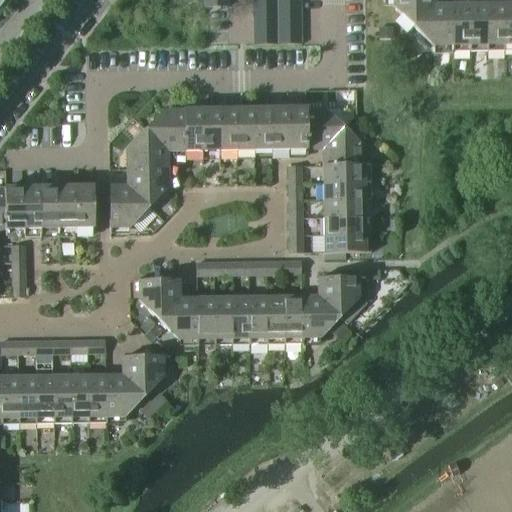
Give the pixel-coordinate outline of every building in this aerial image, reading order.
[(227,8),(227,0),(203,0),(203,8),(227,8)] [(277,11),(276,0),(253,1),(253,12),(277,11)] [(301,11),(300,0),(279,0),(276,0),(277,11),(301,11)] [(433,6),(433,0),(390,0),(391,8),(412,28),(433,6)] [(511,51),(511,4),(502,5),(503,52),(511,51)] [(486,52),(485,5),(468,6),(469,52),(486,52)] [(503,52),(502,5),(485,5),(486,52),(503,52)] [(451,53),(451,6),(433,6),(412,28),(431,48),(450,47),(450,53),(451,53)] [(469,52),(468,6),(451,6),(451,53),(469,52)] [(277,23),(277,11),(253,12),(254,24),(277,23)] [(301,23),(301,11),(277,11),(277,23),(301,23)] [(277,35),(277,23),(254,24),(254,36),(277,35)] [(302,35),(301,23),(277,23),(277,35),(302,35)] [(390,28),(377,28),(377,39),(390,39),(390,28)] [(407,33),(399,41),(407,49),(415,41),(407,33)] [(277,47),(277,35),(254,36),(254,47),(277,47)] [(302,46),(302,35),(277,35),(277,47),(302,46)] [(288,158),(287,110),(269,111),(270,158),(288,158)] [(305,157),(304,110),(287,110),(288,158),(305,157)] [(343,130),(322,110),(304,110),(305,157),(306,157),(306,152),(322,151),(343,130)] [(219,159),(218,111),(201,112),(202,159),(219,159)] [(236,158),(235,111),(218,111),(219,159),(236,158)] [(253,158),(253,111),(235,111),(236,158),(253,158)] [(270,158),(269,111),(253,111),(253,158),(270,158)] [(184,159),(184,112),(165,112),(145,133),(166,154),(183,154),(183,159),(184,159)] [(202,159),(201,112),(184,112),(184,159),(202,159)] [(368,168),(368,167),(363,167),(363,149),(343,130),(322,151),(322,168),(368,168)] [(166,154),(145,133),(125,154),(125,171),(167,170),(166,154)] [(368,185),(368,168),(322,168),(322,186),(368,185)] [(300,186),(300,169),(288,169),(288,186),(300,186)] [(147,209),(167,189),(167,170),(125,171),(125,188),(147,209)] [(369,202),(368,185),(322,186),(322,202),(369,202)] [(300,203),(300,186),(288,186),(288,203),(300,203)] [(74,235),(74,188),(56,189),(57,236),(74,235)] [(93,235),(92,188),(74,188),(74,235),(93,235)] [(147,209),(125,188),(108,188),(109,235),(110,235),(110,230),(128,229),(147,209)] [(23,236),(22,189),(5,190),(6,237),(23,236)] [(40,236),(39,189),(22,189),(23,236),(40,236)] [(57,236),(56,189),(39,189),(40,236),(57,236)] [(369,219),(369,202),(322,202),(322,220),(369,219)] [(301,220),(300,203),(288,203),(288,220),(301,220)] [(369,236),(369,219),(322,220),(323,237),(369,236)] [(301,237),(301,220),(288,220),(288,237),(301,237)] [(369,255),(369,236),(323,237),(323,256),(369,255)] [(301,255),(301,237),(288,237),(288,255),(301,255)] [(23,265),(23,248),(10,248),(11,266),(23,265)] [(229,277),(228,264),(212,265),(212,278),(229,277)] [(247,277),(246,264),(228,264),(229,277),(247,277)] [(265,277),(264,264),(246,264),(247,277),(265,277)] [(282,277),(281,264),(264,264),(265,277),(282,277)] [(299,277),(299,264),(281,264),(282,277),(299,277)] [(24,283),(23,265),(11,266),(11,283),(24,283)] [(212,278),(212,265),(195,265),(196,278),(212,278)] [(363,280),(316,281),(316,299),(338,320),(345,327),(366,305),(358,299),(358,283),(363,283),(363,280)] [(24,300),(24,283),(11,283),(11,301),(24,300)] [(179,300),(179,283),(132,284),(132,286),(137,286),(138,303),(158,322),(179,300)] [(230,346),(229,299),(212,300),(213,347),(230,346)] [(248,346),(247,299),(229,299),(230,346),(248,346)] [(266,346),(265,299),(247,299),(248,346),(266,346)] [(283,346),(282,299),(265,299),(266,346),(283,346)] [(301,346),(300,299),(282,299),(283,346),(301,346)] [(338,320),(316,299),(300,299),(301,346),(302,346),(302,340),(318,340),(338,320)] [(196,347),(196,300),(179,300),(158,322),(178,342),(195,342),(195,347),(196,347)] [(213,347),(212,300),(196,300),(196,347),(213,347)] [(340,324),(331,334),(340,343),(349,333),(340,324)] [(152,327),(143,337),(150,344),(159,334),(152,327)] [(52,357),(52,343),(34,344),(34,357),(52,357)] [(69,356),(69,343),(52,343),(52,357),(69,356)] [(87,356),(87,343),(69,343),(69,356),(87,356)] [(104,356),(103,343),(87,343),(87,356),(104,356)] [(0,357),(17,357),(16,344),(0,344),(0,357)] [(34,357),(34,344),(16,344),(17,357),(34,357)] [(511,381),(511,370),(504,358),(496,363),(509,384),(511,381)] [(167,360),(167,359),(121,360),(121,377),(143,399),(163,378),(163,360),(167,360)] [(143,399),(121,377),(104,378),(105,424),(105,419),(123,418),(143,399)] [(53,425),(52,378),(35,379),(35,425),(53,425)] [(70,425),(70,378),(52,378),(53,425),(70,425)] [(88,424),(87,378),(70,378),(70,425),(88,424)] [(105,424),(104,378),(87,378),(88,424),(105,424)] [(18,425),(17,379),(0,379),(1,426),(18,425)] [(35,425),(35,379),(17,379),(18,425),(35,425)] [(158,397),(150,404),(157,412),(165,405),(158,397)]
